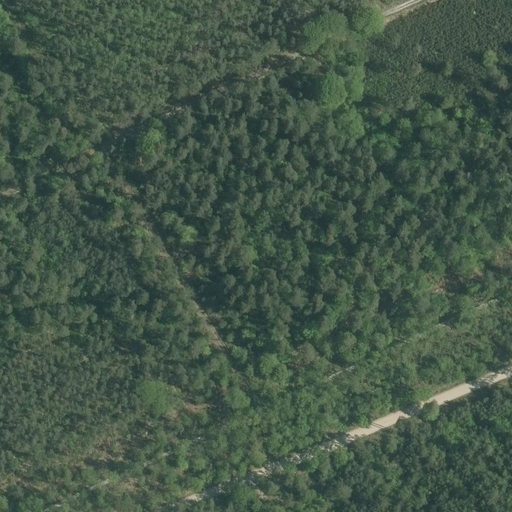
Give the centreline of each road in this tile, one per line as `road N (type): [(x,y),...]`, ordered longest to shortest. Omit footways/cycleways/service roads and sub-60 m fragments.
road 1 (track): [(416,0),(106,146),(107,162),(260,409),(268,470)]
road 2 (track): [(166,511),(511,369)]
